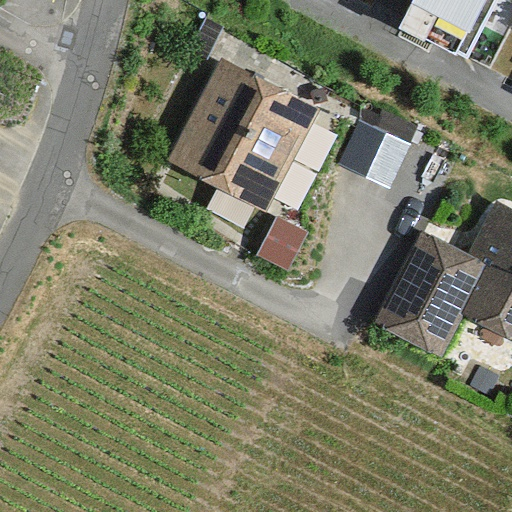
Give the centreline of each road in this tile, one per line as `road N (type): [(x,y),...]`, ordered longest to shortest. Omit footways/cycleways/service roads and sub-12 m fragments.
road 1 (unknown): [(51,148),(112,201),(320,329),(348,321),(390,207)]
road 2 (residential): [(96,0),(0,296)]
